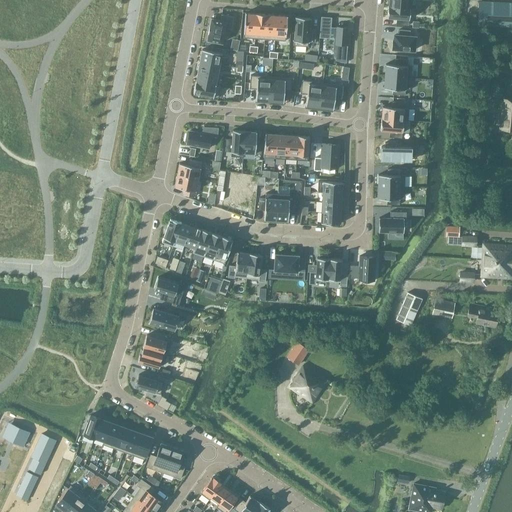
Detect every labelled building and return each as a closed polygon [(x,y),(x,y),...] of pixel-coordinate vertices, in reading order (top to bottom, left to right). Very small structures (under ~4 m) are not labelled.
[(481,28),(511,29),(511,5),(482,4),(481,28)] [(388,6),(387,18),(397,19),(396,25),(409,26),(410,8),(388,6)] [(244,38),(254,39),(256,14),(245,13),(244,38)] [(265,40),(266,14),(256,14),(254,39),(265,40)] [(277,15),(266,14),(265,40),(275,40),(277,15)] [(211,18),(207,40),(222,43),(225,28),(232,30),(234,17),(222,15),(220,20),(211,18)] [(287,16),(277,15),(275,40),(286,41),(287,16)] [(299,17),(295,17),(296,17),(294,40),(293,40),(293,41),(294,41),(294,46),(308,47),(308,42),(315,43),(316,29),(316,30),(309,29),(310,19),(311,19),(311,18),(307,18),(307,16),(299,15),(299,17)] [(321,17),(320,38),(321,31),(330,32),(330,33),(331,33),(331,27),(332,18),(321,17)] [(331,33),(330,39),(334,39),(333,49),(335,49),(335,56),(336,60),(346,61),(348,34),(347,28),(335,28),(331,27),(331,33)] [(393,40),(392,49),(414,51),(415,37),(409,36),(409,31),(398,30),(398,36),(394,35),(394,40),(393,40)] [(233,39),(231,49),(238,50),(239,41),(233,39)] [(200,61),(220,65),(222,53),(202,50),(200,61)] [(411,78),(412,66),(407,66),(408,60),(395,59),(395,65),(386,64),(385,76),(411,78)] [(198,72),(218,76),(220,65),(200,61),(198,72)] [(216,87),(216,85),(218,76),(198,72),(196,83),(216,87)] [(270,102),(271,77),(251,75),(250,89),(257,89),(256,101),(270,102)] [(411,78),(385,76),(384,88),(393,89),(393,95),(405,96),(405,90),(410,90),(411,78)] [(292,78),(271,77),(270,102),(283,103),(284,91),(291,92),(292,78)] [(319,108),(323,83),(302,80),(300,94),(307,95),(306,106),(319,108)] [(220,86),(216,85),(216,87),(196,83),(193,94),(194,94),(194,93),(203,95),(203,97),(211,98),(211,97),(213,97),(213,98),(213,97),(218,98),(220,86)] [(343,86),(323,83),(319,108),(333,109),(335,98),(341,99),(343,86)] [(511,100),(504,99),(500,129),(511,130),(511,100)] [(403,120),(403,121),(408,121),(409,109),(404,109),(405,103),(392,102),(392,108),(382,107),(381,119),(403,120)] [(403,120),(381,119),(380,130),(390,131),(389,137),(402,138),(403,121),(403,120)] [(187,142),(187,145),(208,149),(211,136),(217,137),(218,128),(204,127),(202,133),(190,131),(189,134),(187,133),(185,141),(187,142)] [(244,153),(243,153),(245,131),(233,130),(232,140),(226,139),(225,152),(231,152),(231,157),(243,158),(244,153)] [(245,131),(243,153),(244,153),(261,154),(262,142),(256,141),(257,132),(245,131)] [(275,154),(276,134),(265,134),(264,153),(275,154)] [(275,154),(274,158),(286,159),(287,135),(276,134),(275,154)] [(286,159),(297,160),(298,136),(287,135),(286,159)] [(298,136),(297,160),(308,161),(309,137),(298,136)] [(381,149),(381,158),(381,160),(384,160),(384,161),(406,162),(406,161),(411,161),(411,159),(412,159),(412,152),(411,152),(411,148),(392,147),(393,143),(385,142),(385,147),(382,147),(381,149)] [(315,158),(314,170),(321,171),(321,168),(337,169),(339,145),(322,144),(321,158),(315,158)] [(198,179),(198,180),(203,181),(205,169),(201,168),(202,162),(190,159),(188,165),(179,163),(177,175),(198,179)] [(378,187),(405,187),(405,175),(400,175),(400,169),(388,169),(388,175),(378,175),(378,187)] [(198,179),(177,175),(175,187),(184,189),(182,195),(195,197),(198,180),(198,179)] [(342,182),(318,181),(318,192),(323,192),(342,193),(342,182)] [(378,187),(378,198),(387,199),(387,205),(399,205),(399,199),(404,199),(405,187),(378,187)] [(342,193),(323,192),(322,202),(341,203),(342,193)] [(277,199),(276,220),(288,221),(288,212),(294,212),(295,200),(289,200),(290,195),(277,194),(277,199)] [(277,199),(259,198),(259,210),(265,211),(264,220),(276,220),(277,199)] [(341,203),(322,202),(321,212),(341,214),(341,203)] [(341,214),(321,212),(321,223),(340,224),(341,214)] [(390,218),(379,218),(379,232),(404,233),(404,220),(406,220),(406,212),(390,212),(390,218)] [(175,242),(181,222),(170,219),(162,243),(173,246),(175,242)] [(185,245),(191,226),(181,222),(175,242),(185,245)] [(201,229),(191,226),(185,245),(194,248),(201,229)] [(446,235),(446,236),(449,236),(459,236),(459,227),(446,227),(446,235)] [(204,257),(212,233),(201,229),(194,248),(193,253),(204,257)] [(214,260),(222,236),(212,233),(204,257),(214,260)] [(224,264),(233,240),(222,236),(214,260),(224,264)] [(449,236),(448,244),(462,245),(463,237),(462,237),(459,236),(449,236)] [(463,237),(462,245),(476,245),(476,237),(463,237)] [(511,245),(485,244),(484,260),(511,262),(511,245)] [(235,277),(247,278),(250,253),(237,252),(236,266),(229,265),(228,278),(234,278),(235,277)] [(262,255),(250,253),(247,278),(259,280),(258,281),(265,282),(267,270),(260,269),(262,255)] [(268,269),(268,278),(304,280),(304,271),(305,259),(298,258),(298,256),(275,254),(274,270),(268,269)] [(317,258),(316,272),(310,272),(309,284),(315,285),(316,281),(328,281),(329,259),(328,259),(328,256),(320,255),(320,258),(317,258)] [(358,278),(358,280),(375,281),(376,257),(359,256),(359,266),(349,266),(349,278),(358,278)] [(165,268),(168,261),(157,257),(155,263),(165,268)] [(342,259),(329,259),(328,281),(340,282),(340,286),(346,287),(347,274),(341,274),(342,259)] [(511,262),(484,260),(483,277),(511,278),(511,262)] [(199,270),(199,269),(193,267),(190,277),(196,279),(197,275),(199,270)] [(195,280),(195,281),(201,283),(205,272),(199,270),(197,275),(196,279),(195,280)] [(475,274),(460,273),(460,282),(474,283),(475,274)] [(158,277),(154,290),(168,294),(165,301),(172,303),(179,305),(185,285),(158,277)] [(217,295),(218,293),(220,287),(208,283),(206,290),(217,295)] [(220,287),(218,293),(224,295),(227,288),(220,286),(220,287)] [(396,321),(410,327),(422,299),(408,293),(396,321)] [(435,299),(432,315),(452,318),(455,302),(435,299)] [(172,303),(170,310),(188,315),(190,309),(179,305),(172,303)] [(497,329),(499,316),(500,313),(491,311),(492,309),(470,305),(470,308),(468,317),(478,319),(477,325),(497,329)] [(153,308),(149,323),(175,331),(179,316),(153,308)] [(143,349),(167,356),(167,354),(168,355),(171,342),(146,335),(143,348),(143,349)] [(298,365),(307,352),(295,343),(286,357),(298,365)] [(167,356),(143,349),(141,355),(140,355),(138,362),(159,368),(161,361),(165,362),(167,356)] [(290,388),(312,403),(327,381),(304,365),(292,382),(293,383),(290,388)] [(179,370),(176,378),(194,384),(195,384),(196,381),(197,376),(191,375),(179,370)] [(139,374),(135,387),(160,394),(164,382),(139,374)] [(171,403),(166,401),(162,408),(167,410),(171,403)] [(90,415),(84,434),(94,438),(94,437),(101,419),(90,415)] [(103,445),(105,441),(111,423),(101,419),(94,437),(104,441),(103,445)] [(20,445),(27,430),(12,423),(5,438),(20,445)] [(105,441),(103,445),(113,449),(121,426),(111,423),(105,441)] [(113,449),(124,452),(132,430),(121,426),(113,449)] [(124,452),(134,456),(142,434),(132,430),(124,452)] [(41,434),(26,467),(41,473),(56,441),(41,434)] [(134,456),(145,460),(152,437),(142,434),(134,456)] [(146,467),(163,473),(172,447),(161,443),(156,457),(150,455),(146,467)] [(184,467),(179,465),(183,451),(172,447),(163,473),(180,479),(184,467)] [(74,460),(79,464),(82,459),(77,455),(74,460)] [(28,473),(18,494),(29,499),(39,478),(28,473)] [(409,476),(399,475),(398,482),(407,483),(409,476)] [(201,493),(209,499),(220,484),(220,483),(211,477),(201,493)] [(141,479),(137,485),(141,487),(134,496),(155,511),(156,511),(163,503),(151,494),(155,489),(141,479)] [(412,493),(409,509),(424,511),(431,511),(432,507),(441,509),(444,493),(435,491),(436,488),(429,487),(414,483),(412,493)] [(216,507),(229,490),(220,484),(209,499),(210,500),(211,498),(218,504),(216,507)] [(80,492),(71,486),(56,504),(65,511),(80,492)] [(120,487),(113,496),(119,501),(126,491),(120,487)] [(229,490),(216,507),(223,511),(226,511),(238,496),(229,490)] [(65,511),(66,511),(78,511),(88,499),(80,492),(65,511)] [(124,511),(155,511),(134,496),(124,511)] [(238,511),(252,511),(259,502),(250,496),(245,502),(240,499),(234,509),(238,511)] [(78,511),(92,511),(97,506),(88,499),(78,511)] [(267,511),(270,508),(260,501),(259,502),(252,511),(267,511)]
